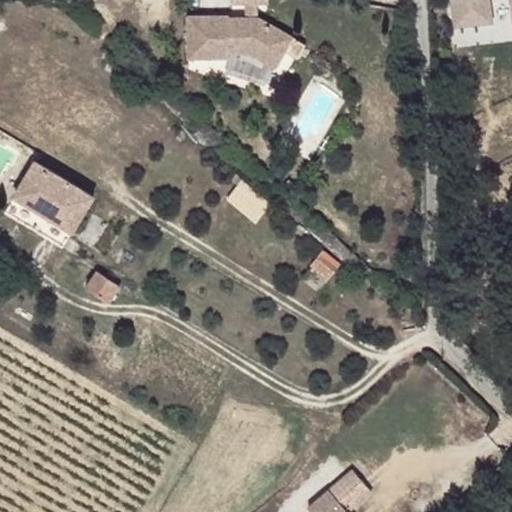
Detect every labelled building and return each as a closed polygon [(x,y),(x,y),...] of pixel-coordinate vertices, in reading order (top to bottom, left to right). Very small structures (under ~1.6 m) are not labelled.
[(511,0),(455,0),(460,23),(482,19),(489,8),(488,0),(511,0)] [(260,17),(259,3),(247,3),(247,17),(260,17)] [(229,16),(189,16),(189,58),(230,58),(230,53),(251,52),(277,67),(293,36),(260,17),(247,17),(230,18),(229,16)] [(63,247),(94,195),(36,160),(5,212),(63,247)] [(263,219),(276,201),(247,180),(234,198),(263,219)] [(312,265),(328,277),(340,262),(324,249),(312,265)] [(121,284),(97,268),(86,286),(110,301),(121,284)] [(349,511),(373,491),(353,469),(330,488),(338,498),(321,511),(349,511)] [(321,511),(338,498),(330,488),(308,506),(313,511),(321,511)]
